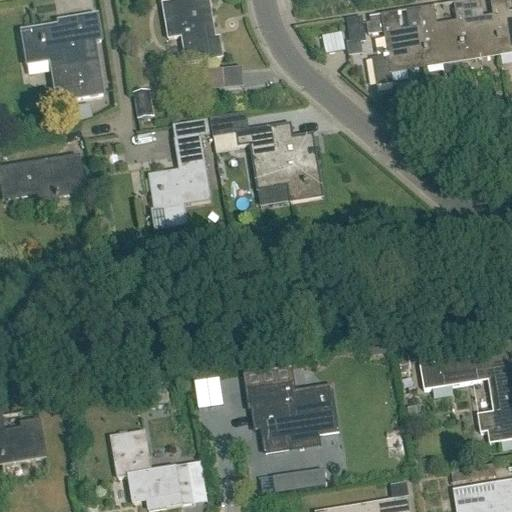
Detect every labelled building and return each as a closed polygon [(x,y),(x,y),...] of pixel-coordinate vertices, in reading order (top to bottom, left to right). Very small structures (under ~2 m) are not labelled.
[(217,41),(209,0),(204,0),(164,7),(170,41),(184,39),(188,66),(224,60),(220,40),(217,41)] [(511,57),(511,15),(510,16),(507,0),(490,0),(491,0),(494,18),(501,59),(511,57)] [(455,6),(458,24),(464,65),(501,59),(494,18),(484,20),(481,2),(455,6)] [(464,65),(458,24),(437,28),(434,9),(418,12),(428,71),(464,65)] [(393,86),(392,77),(428,71),(418,12),(406,14),(409,32),(401,33),(398,15),(382,17),(388,57),(385,58),(385,60),(374,62),(379,88),(393,86)] [(103,98),(94,45),(101,44),(96,18),(66,22),(66,26),(21,34),(26,64),(71,57),(74,76),(52,80),(54,92),(60,91),(62,104),(103,98)] [(352,46),(366,44),(363,29),(364,29),(362,21),(349,23),(352,46)] [(138,121),(154,119),(150,92),(134,95),(138,121)] [(73,124),(92,121),(89,107),(71,110),(73,124)] [(215,140),(238,136),(240,150),(252,148),(259,192),(290,187),(293,205),(323,200),(319,171),(313,172),(310,152),(316,152),(313,137),(293,141),(291,128),(280,130),(243,136),(240,118),(212,122),(215,140)] [(187,228),(184,208),(211,204),(201,139),(176,143),(181,174),(150,179),(156,212),(165,211),(168,231),(187,228)] [(84,195),(79,159),(0,172),(0,188),(2,204),(19,201),(19,198),(35,195),(38,211),(59,208),(58,200),(84,195)] [(172,247),(146,251),(148,266),(174,262),(172,247)] [(511,361),(478,367),(422,376),(425,393),(489,383),(494,415),(478,418),(481,436),(488,435),(490,447),(511,443),(511,361)] [(284,398),(283,387),(250,393),(252,408),(259,407),(266,455),(289,452),(287,439),(319,434),(319,438),(339,435),(333,390),(284,398)] [(5,435),(2,418),(0,418),(0,468),(45,461),(39,424),(20,427),(20,432),(5,435)] [(152,476),(145,436),(112,442),(119,482),(129,480),(130,488),(115,491),(117,508),(133,505),(134,508),(147,505),(148,511),(166,511),(182,510),(195,507),(189,470),(152,476)] [(511,511),(511,484),(454,494),(457,511),(511,511)] [(410,511),(409,501),(340,511),(410,511)]
